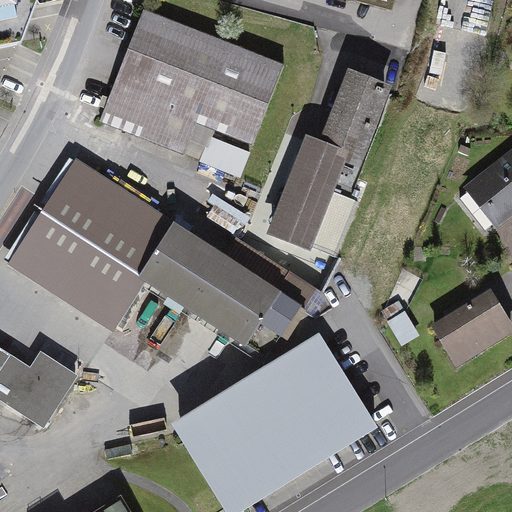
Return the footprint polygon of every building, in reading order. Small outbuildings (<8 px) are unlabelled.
[(0,0),(0,141),(3,141),(0,126),(0,57),(25,52),(44,0),(0,0)] [(284,68),(147,17),(103,136),(239,187),(284,68)] [(322,149),(313,146),(274,241),(313,257),(350,170),(365,176),(397,98),(352,79),(322,149)] [(511,149),(463,189),(499,234),(511,223),(511,149)] [(66,168),(10,263),(118,326),(141,286),(253,352),(286,296),(66,168)] [(305,299),(317,309),(328,297),(317,286),(305,299)] [(434,331),(460,371),(511,337),(511,325),(492,294),(434,331)] [(328,346),(181,436),(227,511),(253,511),(382,434),(328,346)] [(0,398),(50,430),(84,377),(47,354),(34,375),(0,352),(0,398)]
